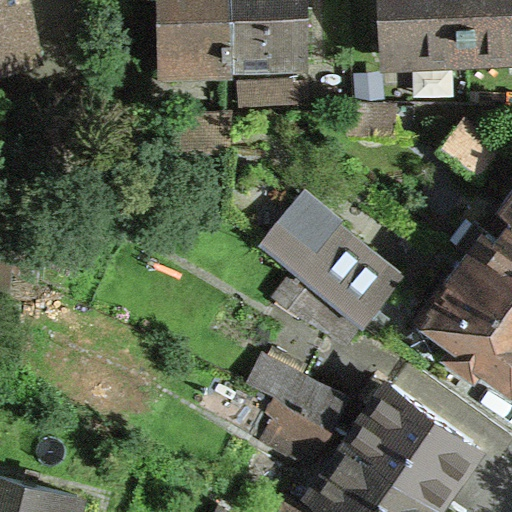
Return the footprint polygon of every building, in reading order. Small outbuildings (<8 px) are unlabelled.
[(0,0),(0,62),(39,53),(26,0),(0,0)] [(231,0),(158,0),(162,77),(234,74),(231,0)] [(303,0),(231,0),(234,74),(306,72),(303,0)] [(463,0),(379,0),(383,68),(467,63),(463,0)] [(511,0),(463,0),(467,63),(511,60),(511,0)] [(305,84),(240,87),(241,112),(306,108),(305,84)] [(227,147),(231,116),(177,118),(178,149),(227,147)] [(497,145),(463,119),(444,143),(479,169),(497,145)] [(367,330),(417,266),(318,193),(333,174),(316,156),(252,241),(367,330)] [(511,187),(503,200),(507,204),(511,207),(511,187)] [(511,207),(507,204),(483,238),(474,232),(464,246),(511,279),(511,207)] [(511,279),(464,246),(405,327),(472,374),(480,362),(511,385),(511,279)] [(353,398),(264,361),(253,388),(282,400),(341,425),(353,398)] [(376,394),(345,441),(440,504),(480,446),(371,373),(363,385),(376,394)] [(282,400),(267,435),(321,457),(341,425),(282,400)] [(434,511),(440,504),(345,441),(308,496),(331,511),(434,511)] [(77,511),(83,493),(0,472),(0,511),(77,511)]
